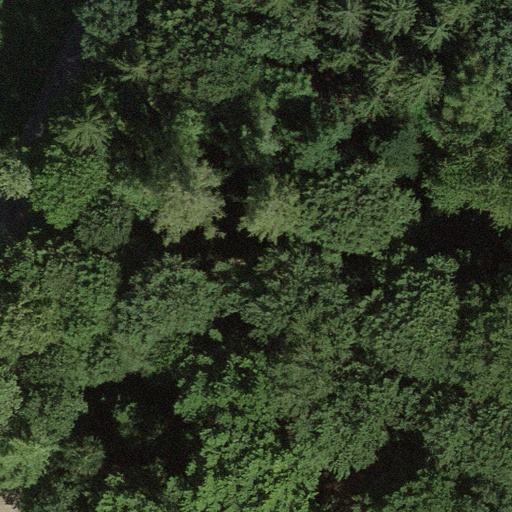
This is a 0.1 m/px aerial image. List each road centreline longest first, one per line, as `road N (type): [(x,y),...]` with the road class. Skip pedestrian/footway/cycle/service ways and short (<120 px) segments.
road 1 (track): [(511,345),(331,120),(263,0)]
road 2 (unclassified): [(116,0),(0,246)]
